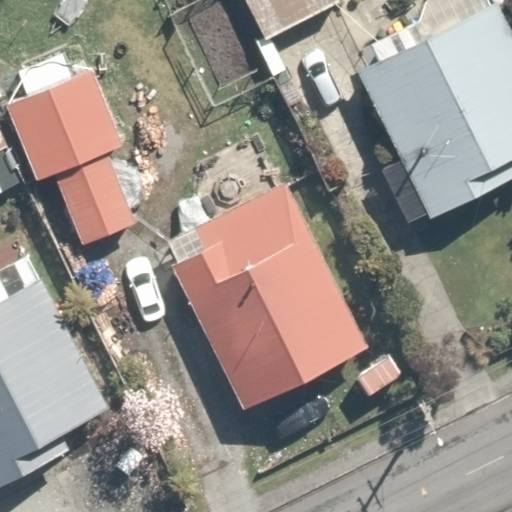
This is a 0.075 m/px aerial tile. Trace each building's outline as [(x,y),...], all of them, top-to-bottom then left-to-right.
[(246,0),(264,36),(339,0),(246,0)] [(385,165),(411,224),(511,180),(511,2),(511,0),(457,0),(370,38),(382,66),(363,74),(400,159),(385,165)] [(68,50),(0,80),(0,97),(43,190),(53,185),(85,253),(147,224),(136,201),(156,192),(104,79),(85,88),(68,50)] [(294,179),(162,243),(250,419),(380,355),(294,179)] [(125,412),(43,275),(0,300),(0,499),(77,454),(71,444),(125,412)] [(154,424),(106,445),(138,511),(161,511),(190,499),(154,424)]
